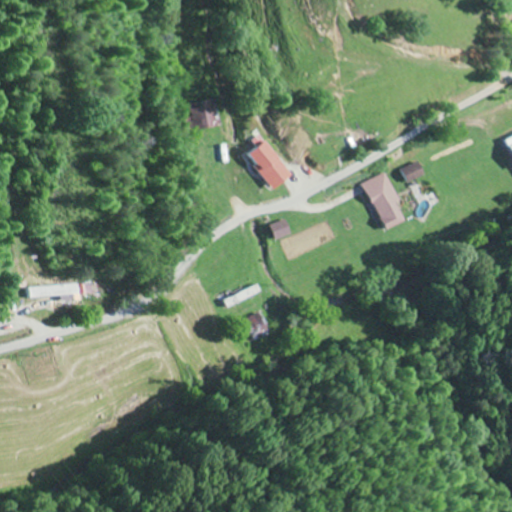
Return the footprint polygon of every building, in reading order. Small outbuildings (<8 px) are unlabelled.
[(223,126),(218,99),(188,105),(192,131),(223,126)] [(246,157),(271,191),(291,177),(266,142),(246,157)] [(408,184),(426,176),(420,163),(402,171),(408,184)] [(362,184),(382,232),(403,223),(395,203),(398,201),(387,174),(362,184)] [(289,236),(284,221),(267,226),(272,242),(289,236)] [(77,296),(76,285),(26,286),(26,297),(77,296)] [(241,320),(251,342),(268,333),(258,312),(241,320)]
